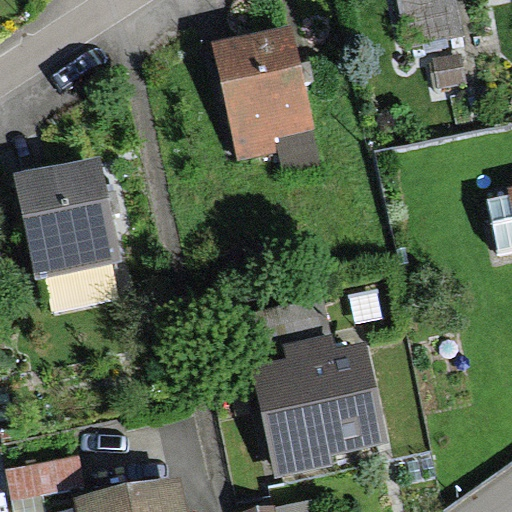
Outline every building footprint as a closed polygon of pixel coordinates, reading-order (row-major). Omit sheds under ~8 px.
[(471,34),(462,0),(394,0),(406,49),(471,34)] [(303,138),(278,43),(212,60),(237,155),(303,138)] [(86,178),(16,193),(32,268),(102,253),(86,178)] [(258,274),(251,252),(221,260),(227,283),(258,274)] [(243,324),(275,477),(338,464),(335,453),(388,442),(367,343),(344,348),(335,305),(243,324)] [(32,511),(78,503),(69,460),(7,472),(14,511),(32,511)] [(80,506),(60,510),(60,511),(195,511),(189,473),(78,492),(80,506)] [(314,511),(312,500),(259,511),(314,511)]
